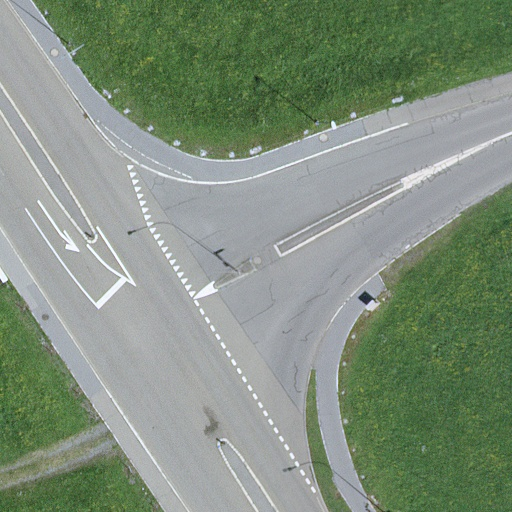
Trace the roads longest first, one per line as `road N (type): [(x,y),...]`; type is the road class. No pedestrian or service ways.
road 1 (residential): [(139,316),(511,136)]
road 2 (primary): [(0,102),(139,316)]
road 3 (primary): [(139,316),(266,511)]
road 4 (track): [(183,383),(72,458),(0,485)]
